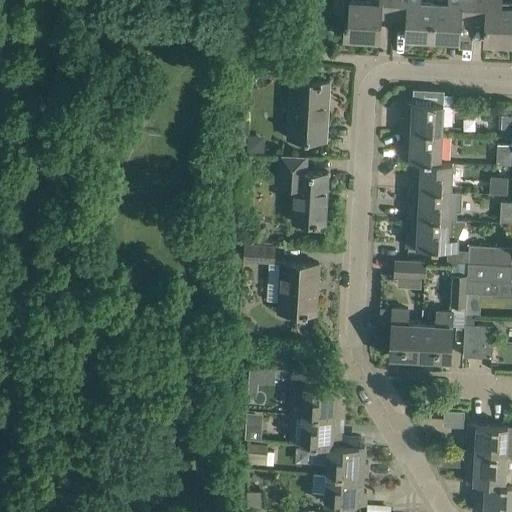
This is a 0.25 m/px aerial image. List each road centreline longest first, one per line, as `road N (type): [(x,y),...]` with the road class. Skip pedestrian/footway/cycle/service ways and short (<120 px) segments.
road 1 (residential): [(443,511),(360,363),(364,103),(376,78)]
road 2 (residential): [(511,77),(402,71),(376,78)]
